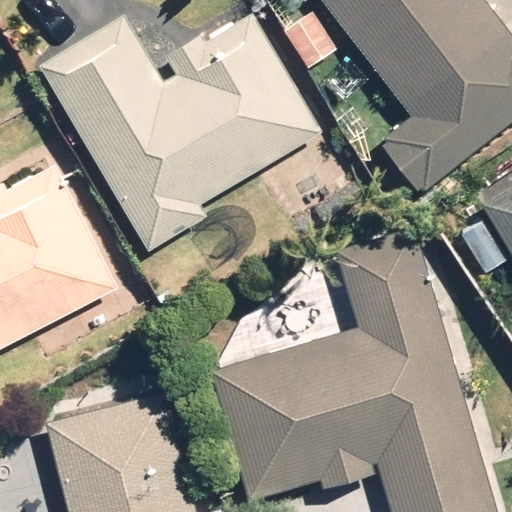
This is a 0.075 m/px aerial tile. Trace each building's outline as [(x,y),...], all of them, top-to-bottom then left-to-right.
[(309,0),(403,119),(367,148),(406,198),(511,115),(511,33),(503,41),(470,0),(309,0)] [(299,11),(271,35),(303,73),(331,49),(299,11)] [(108,29),(32,73),(138,257),(203,220),(195,207),(317,136),(248,17),(138,81),(108,29)] [(0,345),(107,292),(47,170),(0,193),(0,192),(0,345)] [(511,181),(469,209),(511,277),(511,181)] [(481,511),(406,237),(327,259),(347,331),(204,371),(239,502),(314,481),(316,490),(372,475),(381,511),(481,511)] [(188,511),(162,396),(40,424),(60,511),(188,511)]
